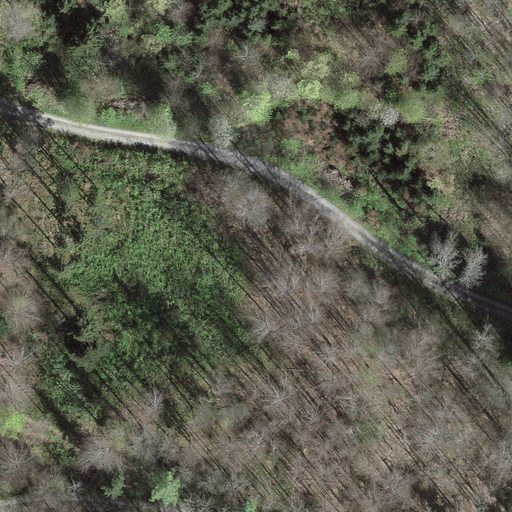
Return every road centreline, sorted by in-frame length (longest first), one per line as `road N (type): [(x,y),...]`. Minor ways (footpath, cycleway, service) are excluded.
road 1 (track): [(0,102),(269,163),(410,268),(511,313)]
road 2 (track): [(0,507),(126,501),(180,511)]
